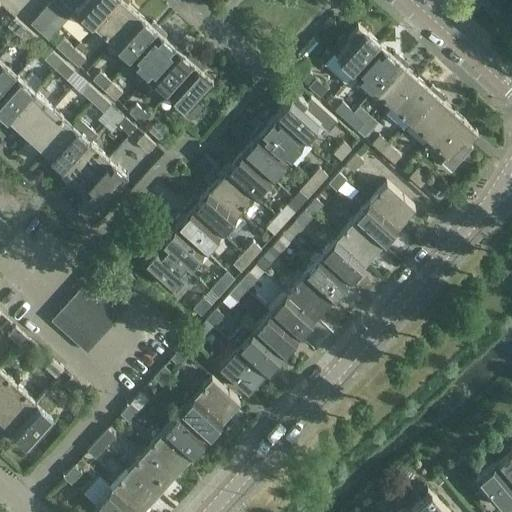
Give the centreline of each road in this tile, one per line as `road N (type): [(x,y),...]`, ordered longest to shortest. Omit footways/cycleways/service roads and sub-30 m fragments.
road 1 (tertiary): [(210,511),(511,179)]
road 2 (residential): [(19,500),(119,390),(98,371)]
road 3 (residential): [(98,371),(26,309),(47,285),(12,255)]
road 4 (tertiary): [(511,88),(414,0)]
